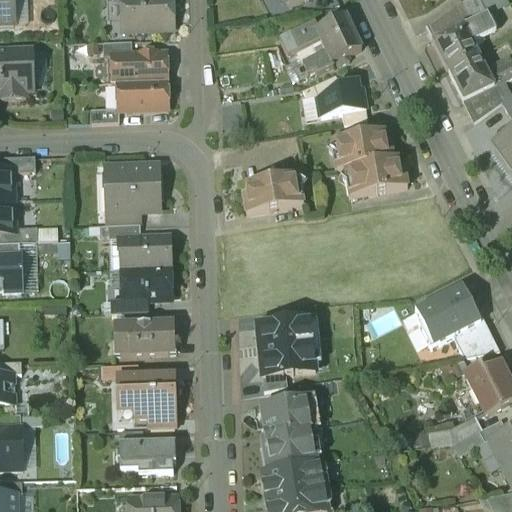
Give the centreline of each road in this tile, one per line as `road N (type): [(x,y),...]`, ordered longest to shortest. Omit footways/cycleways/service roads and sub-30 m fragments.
road 1 (residential): [(219,511),(203,170),(187,146)]
road 2 (residential): [(369,0),(511,286)]
road 3 (residential): [(187,146),(0,145)]
road 4 (residential): [(187,146),(199,118),(195,0)]
